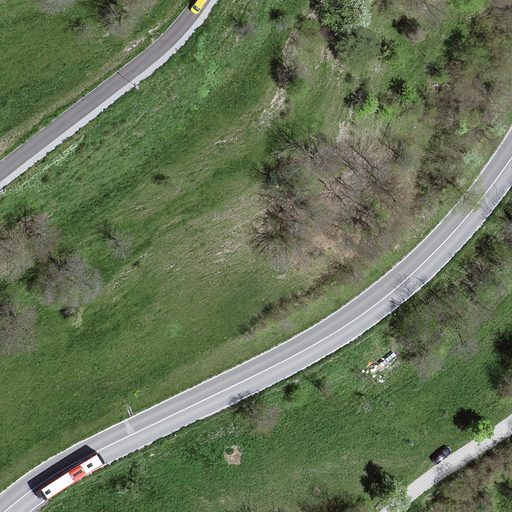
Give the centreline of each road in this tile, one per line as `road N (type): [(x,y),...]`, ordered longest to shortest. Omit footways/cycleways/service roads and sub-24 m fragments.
road 1 (secondary): [(511,156),(462,223),(385,300),(255,376),(57,473),(6,511)]
road 2 (residential): [(0,172),(168,42),(201,0)]
road 3 (residential): [(391,511),(511,424)]
